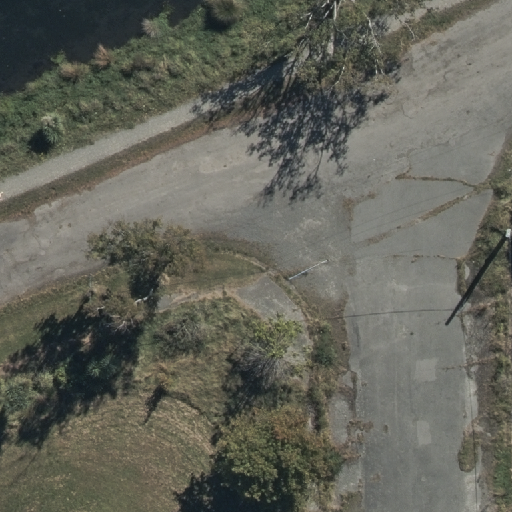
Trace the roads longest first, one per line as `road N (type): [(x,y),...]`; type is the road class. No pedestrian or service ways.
road 1 (track): [(0,258),(395,97),(511,39)]
road 2 (track): [(404,511),(395,97)]
